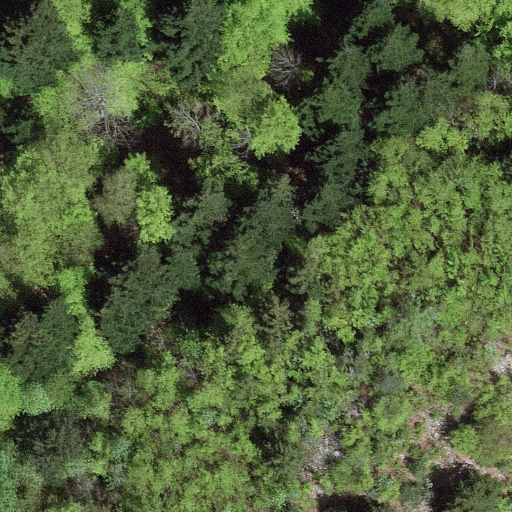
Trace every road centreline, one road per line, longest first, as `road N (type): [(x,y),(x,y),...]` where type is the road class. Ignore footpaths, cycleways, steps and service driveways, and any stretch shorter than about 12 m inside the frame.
road 1 (track): [(0,462),(114,386),(390,82)]
road 2 (track): [(511,30),(390,82)]
